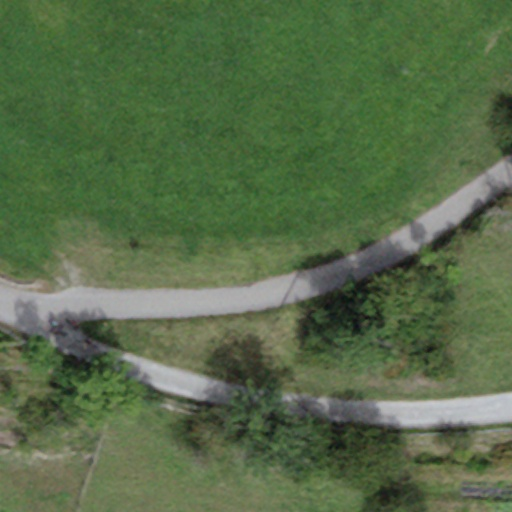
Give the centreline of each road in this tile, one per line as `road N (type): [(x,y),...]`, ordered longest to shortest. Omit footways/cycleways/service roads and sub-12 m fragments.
road 1 (track): [(0,304),(203,301),(342,276),(391,254),(511,164)]
road 2 (track): [(511,407),(470,414),(259,401),(153,375),(0,308)]
